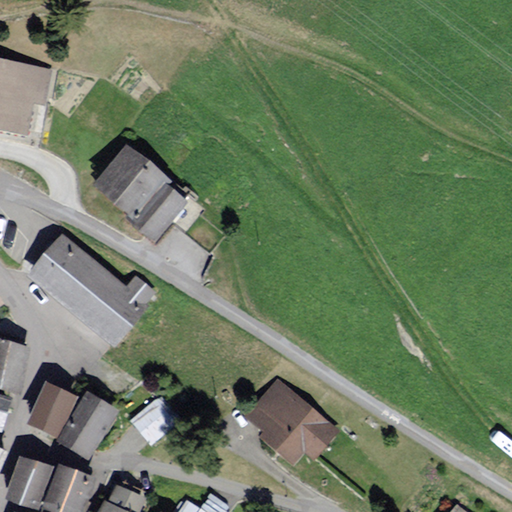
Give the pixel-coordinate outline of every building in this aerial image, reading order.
[(51,74),(0,63),(0,133),(30,139),(34,107),(45,108),(51,74)] [(192,198),(126,150),(95,192),(157,248),(192,198)] [(126,288),(63,235),(29,275),(115,348),(158,297),(135,277),(126,288)] [(30,351),(0,342),(0,388),(21,395),(30,351)] [(79,397),(48,381),(29,426),(57,436),(79,397)] [(339,432),(274,382),(243,418),(293,465),(304,453),(314,465),(339,432)] [(120,411),(88,393),(61,440),(88,457),(120,411)] [(14,402),(0,397),(0,430),(2,431),(14,402)] [(171,427),(152,404),(130,423),(149,446),(171,427)] [(0,470),(8,452),(0,448),(0,470)] [(52,465),(21,456),(9,494),(38,507),(52,465)] [(86,511),(98,479),(60,465),(44,506),(57,511),(86,511)] [(144,511),(150,500),(117,487),(102,511),(144,511)] [(224,511),(211,500),(200,511),(197,511),(182,503),(178,511),(224,511)]
